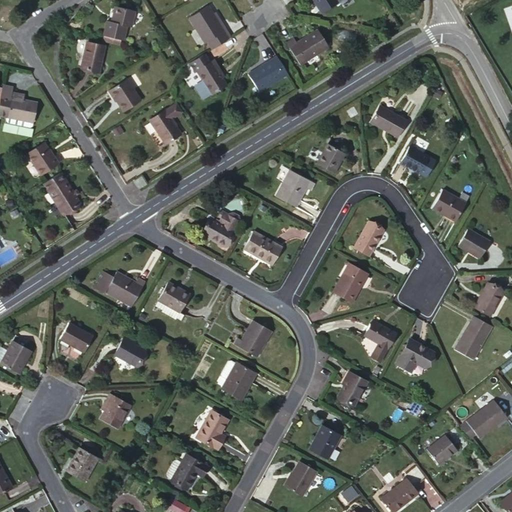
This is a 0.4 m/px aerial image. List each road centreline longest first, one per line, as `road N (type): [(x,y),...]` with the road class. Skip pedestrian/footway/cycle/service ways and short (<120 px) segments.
road 1 (residential): [(138,215),(430,36),(462,39)]
road 2 (residential): [(279,305),(344,191),(359,184),(390,192),(436,261),(419,292)]
road 3 (residential): [(132,219),(16,33),(70,0)]
road 4 (residential): [(230,511),(306,372),(300,327),(279,305)]
road 5 (residential): [(279,305),(154,234),(138,215)]
road 6 (residential): [(0,306),(132,219)]
road 7 (residential): [(68,511),(26,434),(54,398)]
